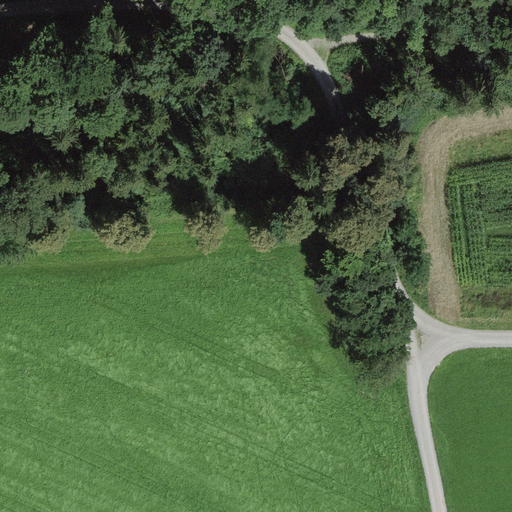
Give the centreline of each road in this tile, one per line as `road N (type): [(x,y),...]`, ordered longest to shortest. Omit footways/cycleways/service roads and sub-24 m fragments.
road 1 (track): [(310,47),(245,11),(145,4),(0,12)]
road 2 (track): [(310,47),(365,186),(409,342)]
road 3 (track): [(511,28),(310,47)]
road 4 (track): [(409,342),(441,511)]
